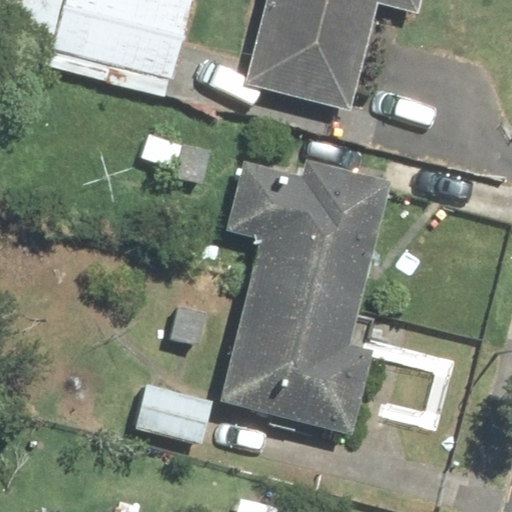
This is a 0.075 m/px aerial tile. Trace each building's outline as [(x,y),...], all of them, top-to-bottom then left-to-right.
[(0,0),(0,65),(161,101),(182,0),(0,0)] [(410,0),(255,0),(234,89),(339,114),(363,13),(405,23),(410,0)] [(209,140),(167,135),(160,187),(202,192),(209,140)] [(210,236),(244,243),(209,411),(345,440),(364,351),(339,346),(374,181),(290,164),(288,175),(225,162),(210,236)] [(194,355),(206,311),(166,301),(155,345),(194,355)] [(135,382),(120,433),(190,453),(204,402),(135,382)]
